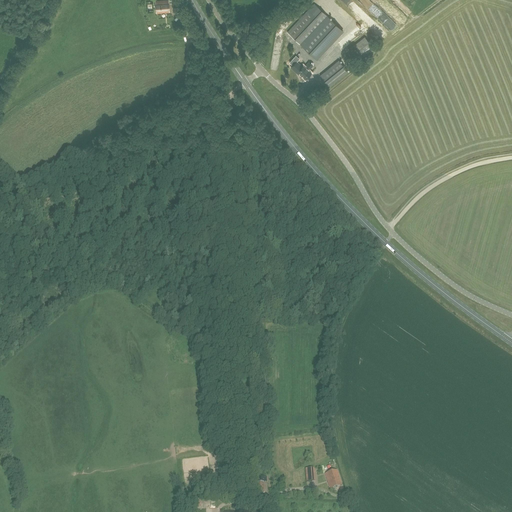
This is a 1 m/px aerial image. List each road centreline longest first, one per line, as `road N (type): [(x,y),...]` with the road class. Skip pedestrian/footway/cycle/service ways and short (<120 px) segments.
road 1 (primary): [(511,344),(385,243),(318,176),(192,0)]
road 2 (unclassified): [(511,314),(468,295),(392,233),(322,132),(208,0)]
road 3 (track): [(270,511),(263,503),(237,503),(222,112)]
road 4 (track): [(511,158),(478,163),(432,186),(389,229)]
